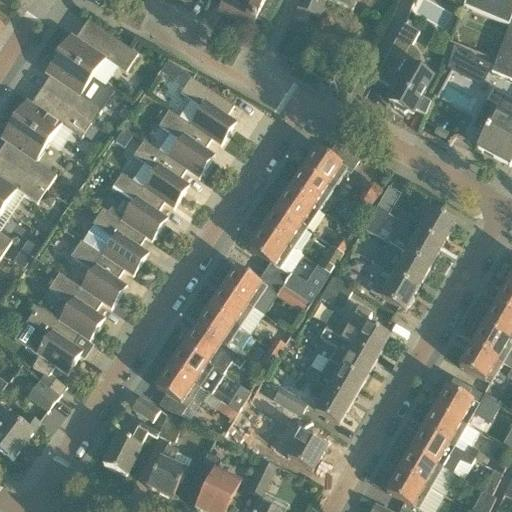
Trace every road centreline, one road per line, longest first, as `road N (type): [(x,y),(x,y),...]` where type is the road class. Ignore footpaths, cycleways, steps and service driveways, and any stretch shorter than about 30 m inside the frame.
road 1 (residential): [(48,471),(300,99)]
road 2 (residential): [(327,511),(504,213)]
road 3 (residential): [(300,99),(265,92),(73,0)]
road 4 (residential): [(504,213),(300,99)]
